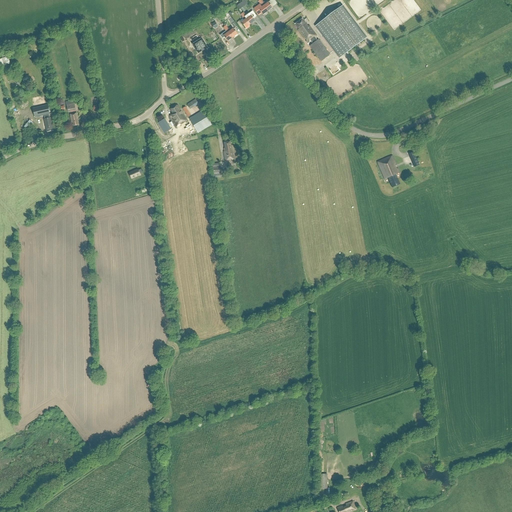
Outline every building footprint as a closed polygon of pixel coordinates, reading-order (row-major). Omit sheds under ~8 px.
[(244,0),(236,6),(239,10),(247,3),(244,0)] [(269,3),(266,4),(264,2),(264,3),(261,0),(260,0),(260,1),(268,12),(273,8),(269,3)] [(258,2),(261,5),(260,6),(262,8),(259,10),(263,15),(268,12),(260,1),(258,2)] [(339,59),(366,38),(342,6),(315,26),(339,59)] [(244,13),(242,14),(250,25),(255,21),(253,19),(256,17),(252,11),(246,16),(244,13)] [(365,21),(374,13),(372,11),(363,19),(365,21)] [(242,19),(244,21),(241,23),(245,29),(250,25),(242,14),(240,15),(243,18),(242,19)] [(227,18),(233,25),(235,28),(237,27),(235,24),(229,16),(227,18)] [(313,44),(312,44),(310,46),(321,62),(330,55),(319,40),(317,41),(314,37),(316,36),(309,26),(308,27),(302,19),(295,24),(299,30),(298,30),(307,43),(310,40),(313,44)] [(233,29),(231,31),(229,28),(228,29),(226,26),(225,27),(233,38),(238,34),(233,29)] [(228,42),(233,38),(225,27),(223,28),(225,32),(226,34),(225,35),(224,36),(228,42)] [(185,40),(194,34),(191,28),(182,34),(185,40)] [(238,38),(232,42),(235,47),(241,44),(238,38)] [(202,39),(192,45),(198,54),(208,48),(202,39)] [(7,57),(9,64),(15,61),(13,54),(7,57)] [(341,63),(335,68),(338,72),(344,68),(341,63)] [(195,99),(187,104),(190,109),(198,104),(195,99)] [(68,112),(70,112),(70,113),(75,112),(75,111),(76,111),(74,104),(67,105),(68,112)] [(51,118),(50,118),(49,114),(50,114),(48,105),(33,108),(35,118),(44,116),(45,119),(44,119),(47,132),(53,131),(51,118)] [(173,114),(170,116),(176,128),(187,121),(178,106),(177,106),(170,110),(173,114)] [(203,111),(189,120),(198,133),(211,125),(203,111)] [(76,113),(70,114),(72,123),(73,123),(74,126),(79,125),(76,113)] [(27,130),(33,123),(30,120),(28,118),(24,123),(26,125),(24,127),(27,130)] [(171,130),(164,120),(157,124),(164,134),(171,130)] [(225,151),(223,151),(225,161),(229,161),(229,159),(232,159),(232,160),(235,160),(232,144),(231,145),(230,141),(224,142),(225,151)] [(414,152),(408,154),(414,167),(419,165),(414,152)] [(377,162),(385,179),(388,178),(392,188),(392,186),(399,183),(400,184),(396,174),(399,173),(398,169),(396,168),(394,164),(395,164),(392,156),(377,162)] [(212,164),(214,175),(221,174),(220,167),(218,167),(218,164),(212,164)] [(141,169),(139,170),(138,169),(129,173),(132,179),(141,175),(140,174),(143,173),(141,169)] [(343,506),(337,508),(338,511),(351,511),(356,510),(353,502),(346,504),(346,506),(343,507),(343,506)]
